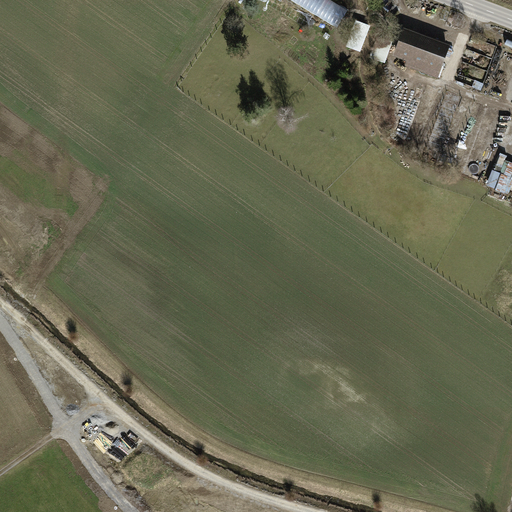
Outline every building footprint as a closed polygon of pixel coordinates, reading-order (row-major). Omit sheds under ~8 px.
[(329,0),(290,0),(337,28),(347,11),(329,0)] [(356,22),(348,45),(361,50),(369,28),(356,22)] [(447,48),(405,32),(397,53),(439,69),(447,48)] [(369,58),(385,63),(392,42),(377,37),(369,58)] [(414,96),(420,99),(423,90),(417,88),(414,96)] [(509,197),(511,189),(511,160),(500,155),(486,187),(509,197)]
